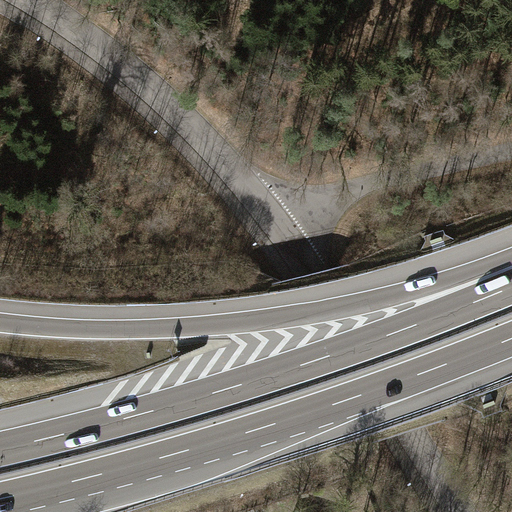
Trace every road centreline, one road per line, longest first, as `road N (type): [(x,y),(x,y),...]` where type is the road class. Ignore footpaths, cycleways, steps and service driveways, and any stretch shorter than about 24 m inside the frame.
road 1 (motorway): [(511,287),(246,382),(0,449)]
road 2 (motorway): [(0,499),(261,429),(511,339)]
road 3 (motorway): [(511,263),(271,319),(120,329),(0,322)]
road 4 (residential): [(280,227),(178,109),(34,0)]
road 5 (unclassified): [(311,273),(461,511)]
road 6 (unclassified): [(511,151),(375,182),(280,227)]
